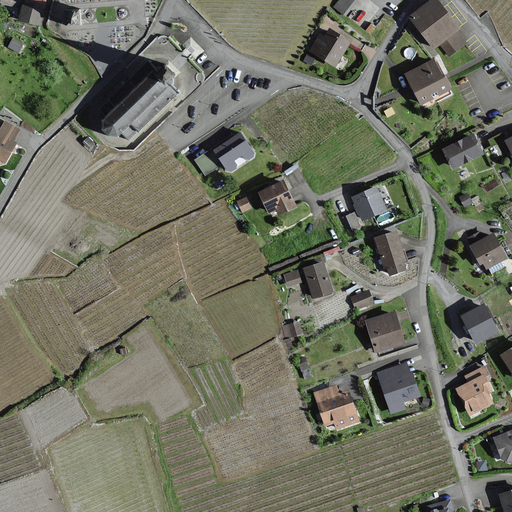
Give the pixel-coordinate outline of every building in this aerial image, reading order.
[(40,25),(44,0),(1,0),(1,2),(22,6),(19,20),(40,25)] [(339,0),(335,6),(346,14),(356,0),(339,0)] [(438,0),(432,0),(410,17),(434,48),(440,43),(450,55),(466,43),(457,30),(460,28),(438,0)] [(80,9),(65,10),(66,26),(81,25),(80,9)] [(350,41),(330,29),(325,37),(320,35),(310,51),(335,66),(350,41)] [(23,43),(14,38),(9,46),(19,51),(23,43)] [(434,60),(406,74),(422,103),(450,89),(434,60)] [(176,75),(165,64),(159,71),(156,68),(148,61),(98,110),(105,117),(102,121),(102,130),(109,136),(118,137),(121,134),(128,141),(179,92),(172,85),(169,82),(176,75)] [(20,129),(5,121),(0,130),(0,162),(5,165),(17,143),(14,141),(20,129)] [(256,155),(241,132),(214,150),(222,163),(229,173),(256,155)] [(473,135),(444,149),(453,168),(483,154),(473,135)] [(197,160),(206,174),(222,163),(214,150),(197,160)] [(284,181),(259,192),(269,213),(277,209),(279,214),(296,206),(284,181)] [(377,187),(352,197),(362,220),(386,210),(377,187)] [(251,208),(246,198),(239,201),(243,211),(251,208)] [(354,229),(362,225),(356,209),(347,213),(354,229)] [(483,229),(467,236),(469,241),(485,234),(483,229)] [(406,260),(397,231),(375,238),(385,267),(387,266),(390,274),(406,269),(403,261),(406,260)] [(494,233),(471,246),(480,264),(483,262),(487,269),(507,258),(494,233)] [(332,292),(323,263),(305,269),(314,298),(332,292)] [(300,282),(297,271),(285,275),(289,286),(300,282)] [(369,291),(352,297),(356,308),(373,302),(369,291)] [(484,305),(462,316),(476,342),(498,331),(484,305)] [(394,312),(367,320),(377,351),(404,343),(394,312)] [(301,333),(298,323),(287,326),(290,336),(301,333)] [(511,348),(502,355),(511,370),(511,348)] [(408,363),(378,373),(392,413),(405,408),(403,402),(419,396),(408,363)] [(469,382),(457,389),(470,415),(493,403),(488,393),(492,391),(487,381),(490,380),(483,367),(466,376),(469,382)] [(336,386),(315,393),(326,425),(335,422),(337,428),(359,421),(348,391),(339,394),(336,386)] [(511,430),(494,437),(502,458),(511,463),(511,462),(511,430)] [(511,511),(511,490),(499,495),(504,511),(511,511)] [(428,511),(437,511),(448,509),(449,511),(453,511),(450,500),(427,506),(428,511)]
